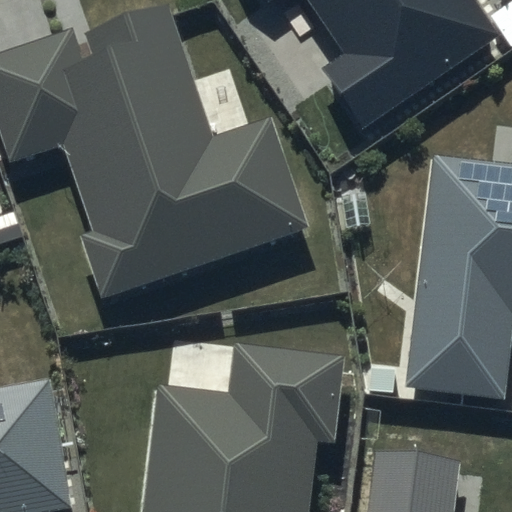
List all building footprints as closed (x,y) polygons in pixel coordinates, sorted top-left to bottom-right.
[(259,0),(265,8),(277,0),(303,0),(341,55),(320,69),(363,132),(498,42),(469,0),(259,0)] [(72,28),(0,52),(0,134),(10,163),(61,145),(90,230),(77,235),(100,300),(313,228),(274,114),(213,135),(168,4),(86,32),(94,56),(83,60),(72,28)] [(511,166),(429,158),(407,392),(501,401),(509,322),(511,322),(511,166)] [(0,248),(26,240),(18,215),(2,220),(0,212),(0,248)] [(346,356),(232,342),(226,393),(159,385),(143,511),(311,511),(320,443),(336,444),(346,356)] [(0,511),(71,511),(53,385),(0,392),(0,511)] [(454,511),(459,462),(373,454),(368,511),(454,511)]
